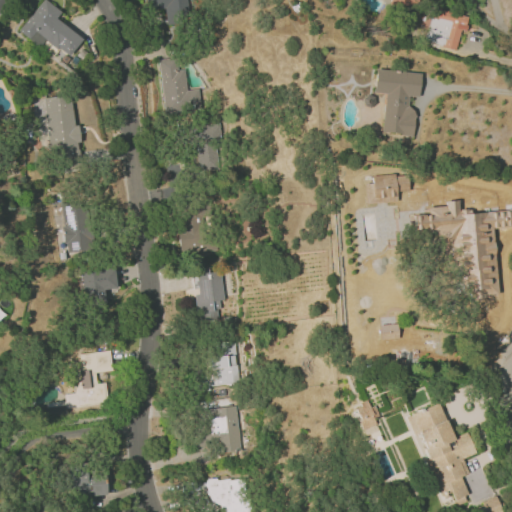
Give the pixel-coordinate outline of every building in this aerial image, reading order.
[(56,19),(61,11),(44,0),(41,0),(19,32),(40,47),(45,39),(68,57),(82,38),(56,19)] [(144,0),(145,10),(164,8),(166,24),(189,22),(186,0),(144,0)] [(389,0),(389,6),(416,12),(418,0),(389,0)] [(467,16),(430,7),(422,41),(455,49),(460,30),(464,31),(467,16)] [(158,59),(164,113),(202,109),(199,88),(187,90),(184,69),(177,70),(176,57),(158,59)] [(419,73),(374,69),(373,92),(384,93),(381,133),(412,135),(414,109),(407,109),(408,96),(418,97),(419,73)] [(34,99),(38,138),(52,136),(54,159),(80,156),(77,125),(73,125),(70,95),(34,99)] [(221,168),(219,124),(195,125),(197,169),(221,168)] [(371,177),(371,183),(364,184),(366,204),(396,200),(395,191),(407,190),(405,173),(371,177)] [(497,295),(492,228),(511,226),(511,209),(468,213),(468,208),(457,209),(457,200),(444,201),(444,206),(427,207),(427,214),(413,215),(414,234),(453,231),(458,298),(497,295)] [(87,206),(76,207),(76,202),(60,204),(65,252),(91,249),(87,206)] [(182,254),(208,253),(207,218),(210,218),(210,203),(180,204),(182,254)] [(223,300),(219,271),(207,272),(207,268),(191,270),(193,291),(197,322),(219,319),(217,301),(223,300)] [(80,271),(83,304),(104,302),(103,289),(115,288),(114,269),(80,271)] [(207,386),(238,382),(233,341),(218,343),(220,355),(203,357),(207,386)] [(107,404),(105,382),(96,383),(95,372),(112,370),(109,350),(79,354),(81,369),(72,370),(75,393),(65,394),(66,408),(107,404)] [(377,430),(372,417),(375,416),(369,399),(352,406),(364,435),(377,430)] [(404,416),(412,436),(416,434),(441,498),(451,495),(455,505),(468,500),(459,476),(467,473),(462,458),(474,453),(466,432),(451,438),(438,403),(404,416)] [(198,447),(219,445),(219,452),(239,451),(237,406),(196,408),(198,447)] [(107,495),(106,469),(73,470),(74,496),(107,495)] [(246,511),(244,477),(202,481),(204,506),(222,504),(222,511),(246,511)] [(500,511),(495,496),(478,503),(481,511),(500,511)]
